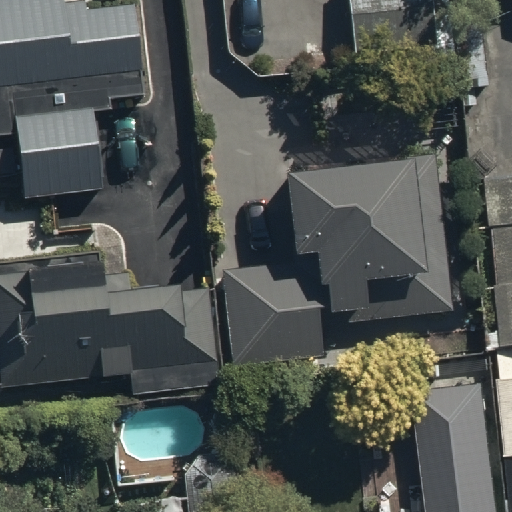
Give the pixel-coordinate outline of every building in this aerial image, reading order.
[(23,0),(0,1),(0,147),(15,146),(19,207),(101,201),(95,121),(112,120),(111,109),(141,107),(135,12),(62,17),(60,0),(23,0)] [(346,0),(353,63),(452,53),(448,9),(430,11),(428,0),(346,0)] [(339,40),(267,44),(268,77),(341,73),(339,40)] [(367,171),(342,173),(343,178),(310,181),(309,176),(288,178),(289,190),(282,191),(290,268),(222,274),(232,376),(323,367),(318,323),(327,323),(328,328),(358,325),(359,329),(377,327),(378,331),(435,325),(435,321),(450,319),(435,164),(400,167),(401,172),(368,176),(367,171)] [(511,176),(485,178),(498,331),(487,332),(488,351),(511,348),(511,176)] [(0,270),(0,397),(100,389),(101,391),(130,388),(131,404),(219,397),(211,298),(157,303),(157,298),(129,301),(128,282),(122,282),(119,247),(97,249),(98,262),(0,270)] [(511,511),(511,357),(498,358),(503,465),(511,464),(511,503),(507,504),(507,511),(511,511)] [(496,511),(482,392),(477,393),(476,386),(436,390),(437,398),(431,398),(433,411),(416,413),(427,511),(496,511)] [(242,511),(242,502),(231,503),(230,460),(198,461),(182,484),(182,511),(242,511)]
